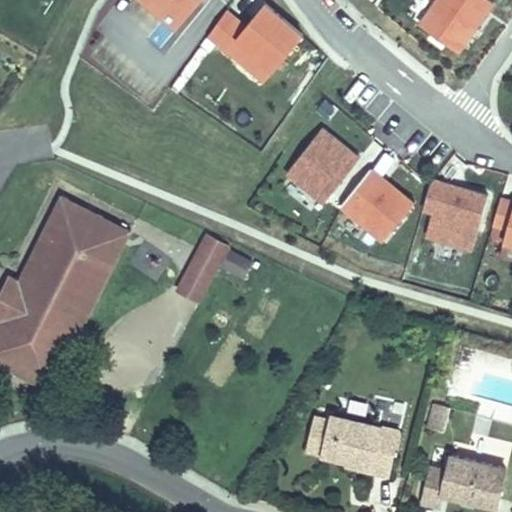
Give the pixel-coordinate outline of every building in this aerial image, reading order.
[(142,0),(177,29),(200,0),(142,0)] [(436,0),(420,24),(460,50),(493,1),(492,0),(436,0)] [(243,26),(224,12),(203,41),(262,84),(297,36),(260,3),(243,26)] [(324,128),(289,172),(327,202),(361,157),(324,128)] [(387,240),(417,202),(373,167),(343,205),(387,240)] [(490,193),(436,177),(432,182),(425,207),(434,209),(427,234),(474,247),(490,193)] [(0,359),(52,385),(132,227),(62,192),(20,277),(15,286),(4,280),(0,288),(0,359)] [(511,199),(502,197),(495,223),(508,227),(505,239),(511,241),(511,199)] [(200,229),(172,286),(199,299),(217,263),(242,276),(253,255),(200,229)] [(9,271),(4,280),(15,286),(20,277),(9,271)] [(443,430),(450,405),(432,400),(425,425),(443,430)] [(373,468),(384,424),(314,407),(313,412),(305,445),(331,452),(355,458),(353,463),(373,468)] [(305,445),(313,412),(299,408),(290,442),(305,445)] [(330,457),(353,463),(355,458),(331,452),(330,457)] [(444,470),(426,466),(417,501),(435,506),(438,493),(492,506),(502,469),(448,455),(444,470)]
